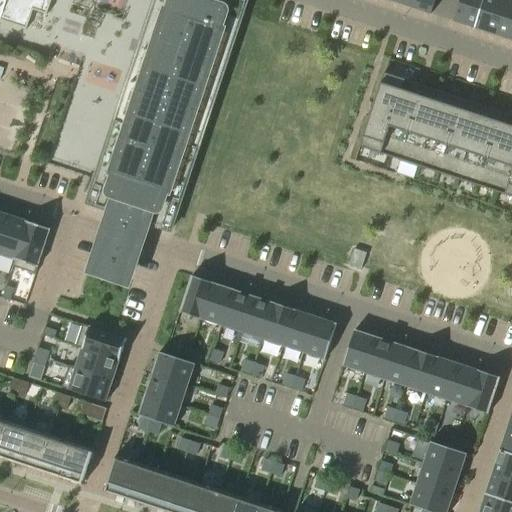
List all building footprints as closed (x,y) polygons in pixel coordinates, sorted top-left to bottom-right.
[(0,0),(0,20),(26,29),(33,10),(46,15),(51,0),(0,0)] [(95,179),(87,202),(107,209),(102,226),(99,234),(84,283),(125,297),(141,249),(144,239),(149,223),(169,230),(245,0),(154,0),(122,97),(112,126),(95,179)] [(411,0),(409,7),(431,14),(435,0),(411,0)] [(460,0),(454,22),(475,29),(484,0),(460,0)] [(484,0),(475,29),(496,35),(507,0),(484,0)] [(511,1),(508,0),(507,0),(496,35),(511,40),(511,1)] [(511,115),(384,73),(359,147),(511,197),(511,115)] [(15,260),(27,222),(5,215),(0,231),(0,255),(13,260),(15,260)] [(35,274),(50,229),(27,222),(15,260),(13,260),(11,266),(35,274)] [(355,248),(349,263),(361,267),(366,252),(355,248)] [(199,319),(211,282),(191,276),(179,312),(199,319)] [(219,326),(231,289),(211,282),(199,319),(219,326)] [(10,301),(13,289),(6,286),(2,298),(10,301)] [(240,332),(252,296),(231,289),(219,326),(240,332)] [(261,339),(272,303),(252,296),(240,332),(261,339)] [(281,346),(293,310),(272,303),(261,339),(281,346)] [(302,353),(313,316),(293,310),(281,346),(302,353)] [(324,360),(336,324),(313,316),(302,353),(324,360)] [(119,360),(126,339),(82,324),(75,347),(82,349),(82,348),(119,360)] [(54,339),(56,331),(45,327),(42,335),(54,339)] [(362,373),(374,336),(354,330),(343,366),(362,373)] [(382,379),(394,343),(374,336),(362,373),(382,379)] [(403,386),(415,350),(394,343),(382,379),(403,386)] [(187,361),(190,350),(181,347),(177,358),(187,361)] [(47,359),(49,352),(38,348),(35,355),(47,359)] [(112,381),(119,360),(82,348),(82,349),(76,368),(75,369),(112,381)] [(196,364),(200,353),(190,350),(187,361),(196,364)] [(219,364),(223,353),(213,350),(209,361),(219,364)] [(423,393),(435,356),(415,350),(403,386),(423,393)] [(188,386),(195,364),(159,352),(151,375),(188,386)] [(45,367),(47,359),(35,355),(33,363),(45,367)] [(444,400),(456,363),(435,356),(423,393),(444,400)] [(250,375),(254,363),(245,360),(241,371),(250,375)] [(260,378),(264,366),(254,363),(250,375),(260,378)] [(465,406),(476,370),(456,363),(444,400),(465,406)] [(105,402),(112,381),(75,369),(76,368),(69,365),(61,388),(105,402)] [(488,414),(500,378),(476,370),(465,406),(488,414)] [(291,388),(295,377),(286,374),(282,385),(291,388)] [(181,407),(188,386),(151,375),(145,395),(181,407)] [(301,391),(305,380),(295,377),(291,388),(301,391)] [(17,393),(21,381),(13,379),(9,390),(17,393)] [(24,395),(28,384),(21,381),(17,393),(24,395)] [(229,389),(218,385),(215,395),(226,398),(229,389)] [(59,407),(63,395),(56,393),(52,404),(59,407)] [(352,408),(356,397),(347,394),(343,405),(352,408)] [(71,397),(63,395),(59,407),(67,409),(71,397)] [(174,428),(181,407),(145,395),(138,416),(174,428)] [(362,411),(366,400),(356,397),(352,408),(362,411)] [(87,416),(91,404),(84,402),(80,413),(87,416)] [(222,409),(211,406),(208,415),(219,419),(222,409)] [(393,422),(397,410),(388,407),(384,419),(393,422)] [(403,425),(407,413),(397,410),(393,422),(403,425)] [(28,429),(29,429),(31,422),(8,415),(6,422),(7,422),(0,444),(0,457),(17,463),(28,429)] [(216,428),(219,419),(208,415),(205,425),(216,428)] [(147,432),(151,420),(141,417),(137,429),(147,432)] [(156,435),(160,423),(151,420),(147,432),(156,435)] [(434,435),(438,424),(429,421),(425,432),(434,435)] [(38,470),(49,436),(29,429),(28,429),(17,463),(38,470)] [(511,430),(507,429),(500,451),(511,454),(511,430)] [(453,448),(457,437),(447,434),(443,445),(453,448)] [(70,443),(69,442),(49,436),(38,470),(59,477),(70,443)] [(92,453),(94,450),(93,450),(95,443),(71,436),(69,442),(70,443),(59,477),(79,484),(82,485),(83,482),(82,482),(92,453)] [(462,451),(466,440),(457,437),(453,448),(462,451)] [(187,452),(190,441),(181,438),(177,449),(187,452)] [(196,455),(200,444),(190,441),(187,452),(196,455)] [(396,454),(399,445),(388,441),(385,451),(396,454)] [(459,475),(466,454),(430,442),(423,463),(459,475)] [(229,460),(233,449),(224,445),(220,457),(229,460)] [(239,463),(243,452),(233,449),(229,460),(239,463)] [(511,454),(500,451),(493,472),(511,478),(511,454)] [(125,499),(137,462),(116,455),(104,492),(125,499)] [(271,473),(274,462),(265,459),(261,470),(271,473)] [(145,506),(157,469),(137,462),(125,499),(145,506)] [(280,477),(284,465),(274,462),(271,473),(280,477)] [(389,475),(393,465),(381,462),(378,471),(389,475)] [(453,495),(459,475),(423,463),(416,483),(453,495)] [(165,511),(166,511),(178,476),(157,469),(145,506),(165,511)] [(386,484),(389,475),(378,471),(375,481),(386,484)] [(511,478),(493,472),(486,494),(511,502),(511,478)] [(188,511),(198,483),(178,476),(166,511),(188,511)] [(325,491),(329,480),(319,477),(316,488),(325,491)] [(335,495),(338,483),(329,480),(325,491),(335,495)] [(211,511),(219,489),(198,483),(188,511),(211,511)] [(430,511),(447,511),(453,495),(416,483),(409,505),(430,511)] [(355,501),(359,490),(349,487),(346,498),(355,501)] [(234,511),(239,496),(219,489),(211,511),(234,511)] [(511,511),(511,502),(486,494),(479,511),(511,511)] [(256,511),(260,503),(239,496),(234,511),(256,511)] [(281,511),(282,510),(260,503),(256,511),(281,511)] [(386,511),(388,506),(379,503),(375,511),(386,511)]
